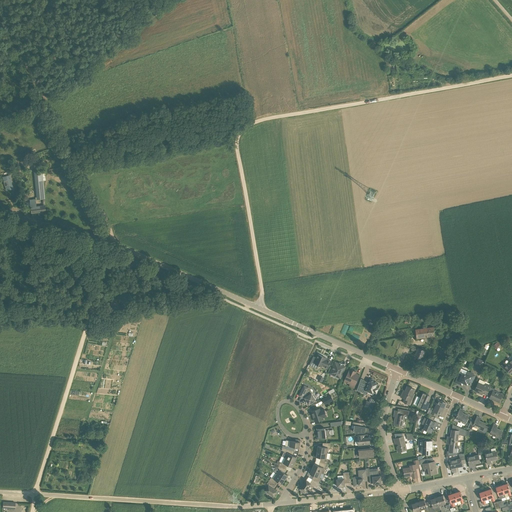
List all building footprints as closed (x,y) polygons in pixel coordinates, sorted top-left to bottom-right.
[(42,171),(35,172),(37,190),(38,190),(39,199),(44,198),(42,171)] [(10,175),(3,177),(4,181),(5,186),(6,191),(13,189),(10,175)] [(45,205),(36,206),(36,199),(30,200),(31,213),(46,212),(45,205)] [(434,336),(433,329),(441,328),(441,324),(431,325),(432,327),(415,329),(417,338),(434,336)] [(394,342),(399,344),(403,336),(395,338),(394,342)] [(419,348),(418,349),(413,346),(412,349),(417,352),(415,356),(422,359),(424,353),(425,351),(419,348)] [(326,358),(319,354),(317,358),(313,356),(309,365),(313,367),(315,363),(322,367),(323,366),(324,366),(324,367),(328,369),(331,361),(327,359),(327,360),(326,359),(326,358)] [(511,359),(507,364),(505,362),(502,365),(504,368),(510,373),(511,370),(511,359)] [(335,362),(330,373),(340,378),(345,367),(342,365),(335,362)] [(357,372),(350,369),(344,381),(350,384),(355,386),(360,375),(356,373),(357,372)] [(475,375),(461,369),(455,382),(460,384),(461,382),(467,384),(467,383),(471,385),(475,375)] [(371,380),(370,380),(369,383),(365,381),(362,385),(359,384),(357,390),(367,395),(368,392),(369,389),(374,392),(376,393),(379,388),(376,387),(378,383),(374,381),(374,380),(372,379),(371,380)] [(491,385),(486,382),(480,379),(474,391),(482,394),(483,393),(487,394),(490,387),(491,386),(491,385)] [(310,389),(304,385),(299,396),(303,398),(303,397),(306,401),(307,401),(309,404),(316,400),(312,393),(313,393),(310,389)] [(410,400),(415,389),(407,386),(404,392),(403,392),(401,397),(405,399),(404,402),(410,405),(412,400),(410,400)] [(502,395),(497,392),(493,391),(494,389),(490,387),(487,394),(491,396),(490,398),(499,402),(502,395)] [(429,396),(423,393),(420,398),(417,405),(427,409),(429,403),(426,402),(429,396)] [(333,400),(331,395),(323,399),(325,404),(333,400)] [(446,403),(438,400),(436,405),(434,411),(432,410),(432,411),(429,409),(427,412),(436,417),(438,413),(441,415),(446,403)] [(327,416),(326,416),(324,409),(320,410),(320,408),(312,411),(315,422),(323,419),(323,417),(327,416)] [(466,423),(469,416),(462,413),(464,410),(460,408),(456,418),(466,423)] [(404,416),(408,416),(409,411),(398,409),(398,411),(395,410),(394,414),(396,415),(394,424),(402,425),(404,416)] [(471,429),(473,426),(478,428),(476,434),(484,437),(489,427),(485,425),(486,423),(479,421),(481,418),(477,416),(474,421),(471,420),(468,428),(471,429)] [(437,423),(436,422),(428,419),(424,429),(422,428),(421,431),(426,434),(427,430),(431,432),(433,429),(434,429),(435,427),(437,423)] [(368,428),(366,428),(366,427),(361,426),(362,423),(353,422),(353,423),(353,424),(353,425),(354,425),(354,430),(354,431),(354,432),(355,433),(356,433),(357,433),(369,432),(368,428)] [(459,435),(466,436),(466,435),(466,431),(466,430),(453,424),(453,425),(454,425),(454,430),(452,430),(451,437),(448,436),(447,440),(458,441),(459,435)] [(500,438),(503,431),(496,428),(498,425),(494,424),(492,429),(490,434),(500,438)] [(329,435),(330,434),(329,431),(328,430),(325,430),(325,428),(317,429),(317,428),(317,435),(317,439),(318,439),(318,440),(318,439),(326,438),(326,436),(329,435)] [(371,439),(370,438),(370,437),(367,438),(366,435),(368,435),(368,434),(357,435),(357,441),(358,441),(359,445),(370,444),(370,443),(371,442),(371,439)] [(407,450),(404,436),(394,439),(395,442),(396,442),(398,452),(404,450),(407,450)] [(290,441),(290,446),(283,445),(282,448),(286,449),(294,451),(295,448),(294,448),(294,447),(299,448),(300,448),(301,440),(300,440),(296,440),(296,441),(290,441)] [(450,444),(449,451),(453,452),(452,456),(457,454),(458,452),(459,452),(460,452),(460,449),(460,448),(457,448),(458,441),(447,440),(447,441),(447,444),(450,444)] [(430,448),(432,448),(432,441),(426,441),(423,441),(422,447),(420,447),(420,454),(422,454),(422,455),(430,454),(430,448)] [(318,449),(317,452),(327,453),(328,448),(331,448),(331,445),(331,443),(323,443),(324,443),(324,444),(324,447),(318,446),(318,449)] [(285,458),(295,462),(297,457),(292,455),(293,451),(294,451),(286,449),(282,448),(282,450),(285,452),(288,453),(285,458)] [(365,459),(369,458),(369,456),(373,456),(372,450),(369,450),(369,449),(370,449),(360,450),(360,457),(364,456),(365,459)] [(498,459),(496,451),(495,451),(491,452),(485,454),(486,458),(487,464),(491,463),(491,460),(498,459)] [(317,457),(321,458),(320,461),(320,462),(327,464),(329,459),(326,458),(327,453),(317,452),(316,457),(317,457)] [(466,462),(464,453),(462,454),(459,454),(460,459),(456,459),(450,461),(447,462),(448,469),(452,469),(452,471),(456,470),(455,467),(462,466),(462,463),(466,462)] [(479,456),(479,455),(478,455),(468,457),(469,462),(470,468),(474,467),(473,464),(480,462),(479,456)] [(292,467),(295,462),(285,458),(283,463),(281,462),(279,465),(286,469),(288,465),(292,467)] [(429,462),(428,458),(423,459),(419,460),(418,460),(419,465),(423,464),(424,469),(425,475),(429,475),(437,473),(435,461),(434,461),(429,462)] [(418,460),(413,460),(414,464),(410,465),(411,467),(403,469),(405,477),(412,475),(413,478),(418,477),(416,469),(420,468),(419,465),(418,460)] [(315,464),(314,463),(312,469),(322,473),(324,474),(326,469),(327,464),(320,462),(319,465),(315,464)] [(280,469),(276,474),(285,480),(288,475),(284,472),(286,469),(279,465),(278,468),(280,469)] [(366,470),(366,473),(369,473),(369,476),(370,483),(374,483),(374,484),(381,483),(381,476),(379,476),(378,467),(377,467),(378,471),(373,471),(373,469),(371,469),(369,469),(369,468),(366,468),(366,470)] [(312,479),(319,483),(322,479),(319,478),(322,473),(312,469),(310,474),(314,476),(312,479)] [(367,481),(367,476),(366,473),(366,470),(358,470),(359,477),(355,477),(355,480),(353,480),(354,486),(361,486),(360,484),(364,484),(363,481),(367,481)] [(350,472),(343,473),(344,475),(344,478),(338,479),(337,479),(337,487),(345,486),(345,483),(351,482),(350,472)] [(276,474),(273,478),(271,477),(269,480),(276,485),(275,484),(277,481),(282,484),(281,484),(282,484),(285,480),(276,474)] [(310,491),(311,491),(315,486),(317,487),(319,483),(312,479),(310,482),(307,480),(306,480),(300,490),(300,489),(301,490),(301,494),(306,493),(305,493),(305,492),(307,489),(310,491)] [(276,485),(269,480),(265,487),(267,488),(265,490),(268,492),(265,497),(265,498),(272,497),(272,498),(277,491),(273,488),(276,485)] [(502,485),(506,497),(509,496),(511,495),(510,489),(508,483),(502,485)] [(502,485),(496,487),(498,493),(500,499),(506,497),(502,485)] [(495,500),(492,491),(491,489),(485,491),(488,498),(491,497),(492,501),(495,500)] [(460,491),(456,493),(454,493),(457,501),(460,500),(461,503),(464,503),(460,491)] [(485,491),(480,493),(483,504),(486,504),(485,499),(488,498),(485,491)] [(454,493),(448,495),(452,507),(454,506),(453,502),(457,501),(454,493)] [(437,497),(440,505),(446,503),(445,501),(443,495),(437,497)] [(437,497),(434,498),(431,499),(432,505),(433,507),(434,509),(431,510),(431,511),(434,511),(441,509),(439,505),(440,505),(437,497)] [(427,507),(425,500),(418,502),(421,510),(424,509),(425,511),(426,511),(428,511),(431,511),(431,510),(430,507),(427,507)] [(418,502),(412,504),(414,511),(421,510),(418,502)]
